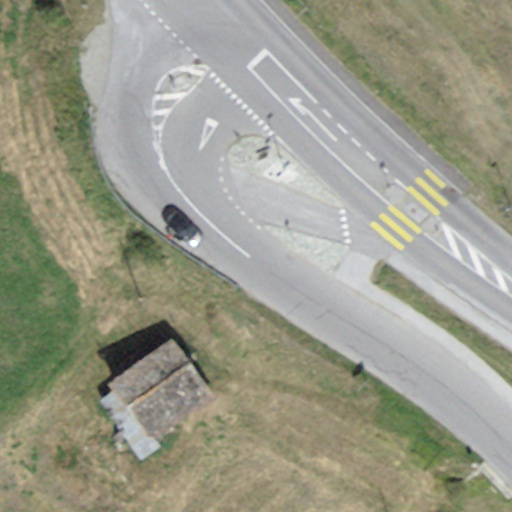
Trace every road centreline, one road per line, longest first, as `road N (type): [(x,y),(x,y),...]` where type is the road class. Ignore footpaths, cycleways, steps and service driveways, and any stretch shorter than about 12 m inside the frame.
road 1 (secondary): [(236,71),(361,198),(511,304)]
road 2 (tertiary): [(222,234),(427,372),(511,448)]
road 3 (secondary): [(511,270),(267,33)]
road 4 (tertiary): [(167,0),(136,59),(134,134),(175,203),(222,234)]
road 5 (tertiary): [(222,234),(203,204),(195,153),(236,71)]
